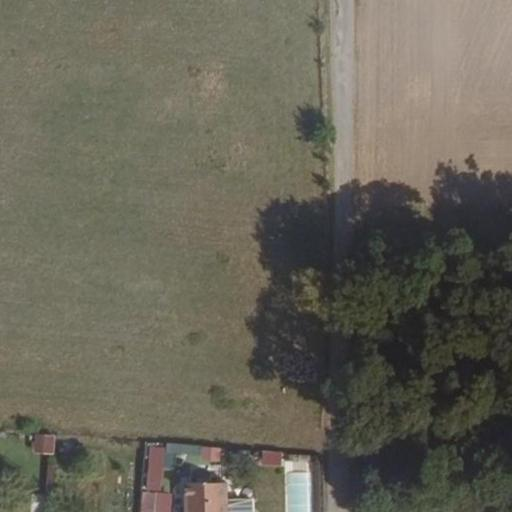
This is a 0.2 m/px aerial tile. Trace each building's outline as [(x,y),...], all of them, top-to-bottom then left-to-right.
[(34,453),(54,454),(56,436),(35,434),(35,442),(34,450),(34,453)] [(151,446),(146,490),(162,492),(164,467),(173,471),(174,454),(200,455),(201,446),(168,443),(167,453),(165,453),(166,448),(151,446)] [(221,448),(202,446),(201,460),(220,461),(221,448)] [(283,453),(263,451),(262,465),(282,466),(283,453)] [(46,494),(52,494),(54,466),(48,466),(46,494)] [(186,483),(186,511),(229,511),(230,499),(229,483),(186,483)] [(156,511),(158,493),(143,492),(141,511),(156,511)] [(170,511),(172,494),(158,493),(156,511),(170,511)] [(254,511),(254,499),(230,499),(229,511),(254,511)]
